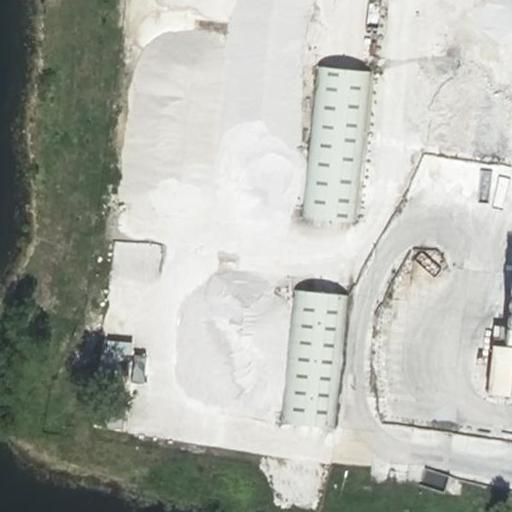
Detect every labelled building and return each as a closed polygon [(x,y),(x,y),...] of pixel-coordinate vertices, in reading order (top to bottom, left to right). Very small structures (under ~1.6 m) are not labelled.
[(294,92),(307,94),(311,64),(298,62),(294,92)] [(356,221),(370,72),(320,67),(305,216),(356,221)] [(488,194),(493,166),(478,163),(474,192),(488,194)] [(335,428),(348,297),(298,292),(285,423),(335,428)] [(501,395),(506,345),(483,342),(478,392),(501,395)] [(272,388),(228,384),(226,412),(270,416),(272,388)]
